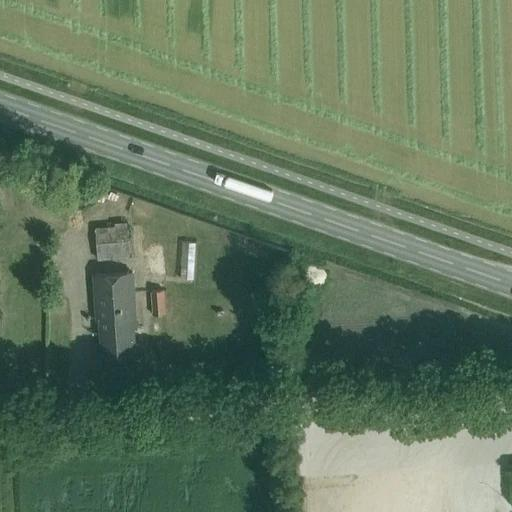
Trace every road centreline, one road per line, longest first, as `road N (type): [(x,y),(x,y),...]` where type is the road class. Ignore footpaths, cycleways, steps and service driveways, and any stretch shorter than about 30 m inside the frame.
road 1 (secondary): [(511,286),(0,108)]
road 2 (unclassified): [(0,424),(511,388)]
